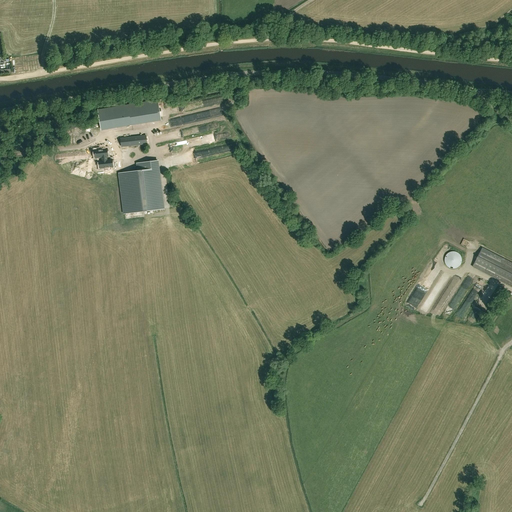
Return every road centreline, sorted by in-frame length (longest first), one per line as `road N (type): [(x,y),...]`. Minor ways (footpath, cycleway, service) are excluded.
road 1 (unclassified): [(511,120),(449,85),(279,72),(0,111)]
road 2 (track): [(265,40),(511,60)]
road 3 (track): [(0,78),(223,44)]
